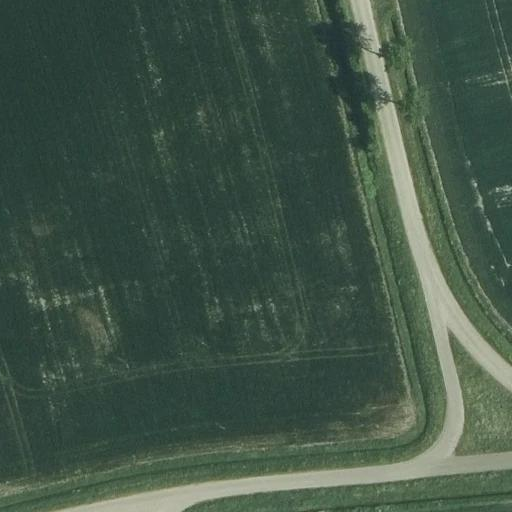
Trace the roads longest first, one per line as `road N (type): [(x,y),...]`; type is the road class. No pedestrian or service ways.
road 1 (unclassified): [(438,320),(350,0)]
road 2 (unclassified): [(151,503),(426,469)]
road 3 (unclassified): [(438,320),(455,426),(426,469)]
